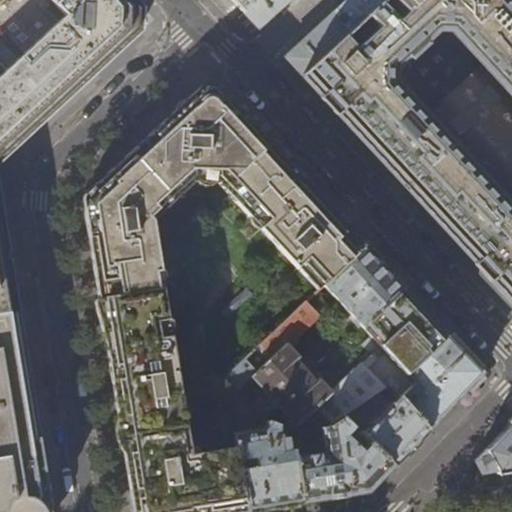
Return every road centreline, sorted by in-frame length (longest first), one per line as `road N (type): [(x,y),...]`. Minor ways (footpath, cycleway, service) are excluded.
road 1 (residential): [(90,511),(38,218),(40,183),(56,158),(200,26)]
road 2 (residential): [(200,26),(511,347)]
